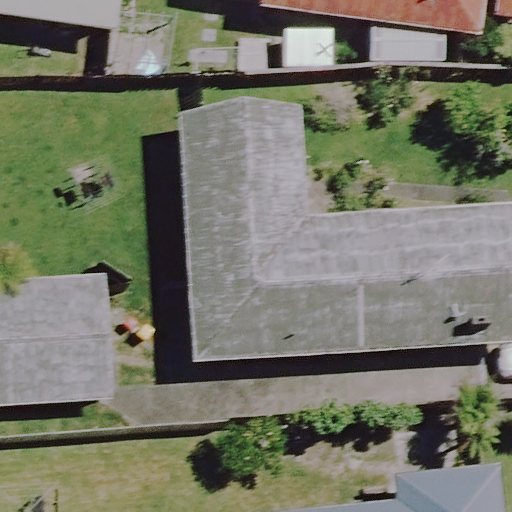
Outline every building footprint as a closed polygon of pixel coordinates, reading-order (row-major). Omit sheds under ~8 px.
[(0,0),(0,37),(99,51),(105,0),(0,0)] [(511,0),(252,0),(250,24),(468,51),(471,27),(511,32),(511,0)] [(356,234),(289,181),(286,127),(165,134),(179,383),(510,364),(502,226),(356,234)] [(89,288),(0,291),(0,425),(94,421),(89,288)] [(488,511),(485,484),(379,497),(381,511),(488,511)]
